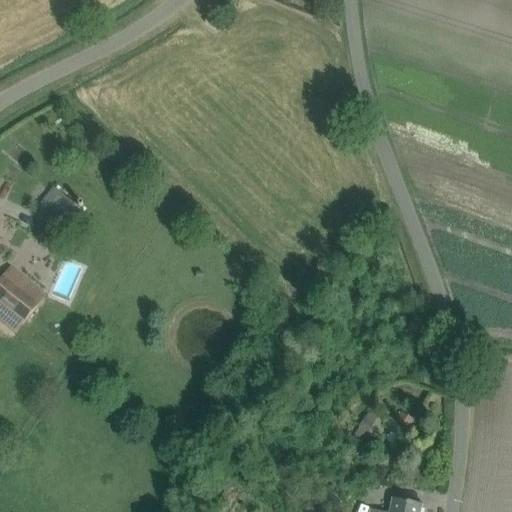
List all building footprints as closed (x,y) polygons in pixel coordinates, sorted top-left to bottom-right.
[(219,21),(208,16),(204,23),(215,29),(219,21)] [(66,200),(47,224),(63,237),(83,213),(66,200)] [(308,248),(291,267),(307,282),(325,264),(308,248)] [(38,306),(2,277),(0,279),(0,319),(16,333),(38,306)] [(302,496),(319,511),(328,511),(339,502),(317,481),(302,496)] [(420,511),(422,506),(394,500),(392,511),(384,510),(383,511),(372,511),(368,511),(420,511)]
